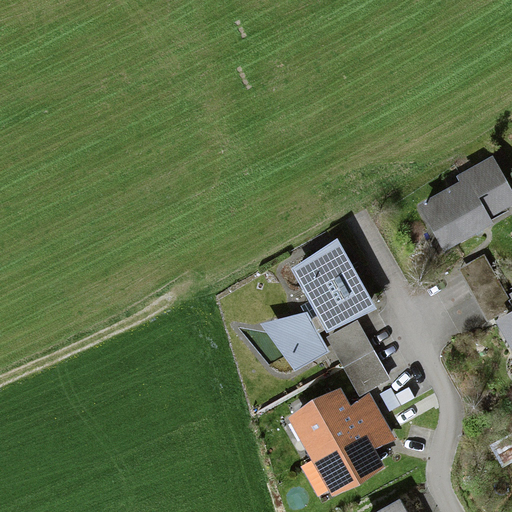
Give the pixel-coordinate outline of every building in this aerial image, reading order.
[(454,242),(489,222),(486,216),(511,201),(511,196),(492,161),(462,178),(466,184),(424,208),(436,229),(444,224),(454,242)] [(317,333),(330,326),(331,328),(370,306),(337,248),(298,270),(324,316),(312,323),(308,316),(287,328),(287,329),(279,333),(288,351),(287,351),(297,367),(327,350),(317,333)] [(485,256),(459,270),(473,296),(500,281),(485,256)] [(510,310),(511,308),(511,303),(500,281),(474,296),(488,322),(510,310)] [(373,352),(357,324),(331,339),(347,367),(373,352)] [(362,393),(388,378),(373,352),(347,367),(362,393)] [(295,419),(315,455),(380,419),(370,400),(350,414),(339,395),(295,419)] [(390,437),(380,419),(315,455),(335,490),(379,466),(368,446),(390,437)]
